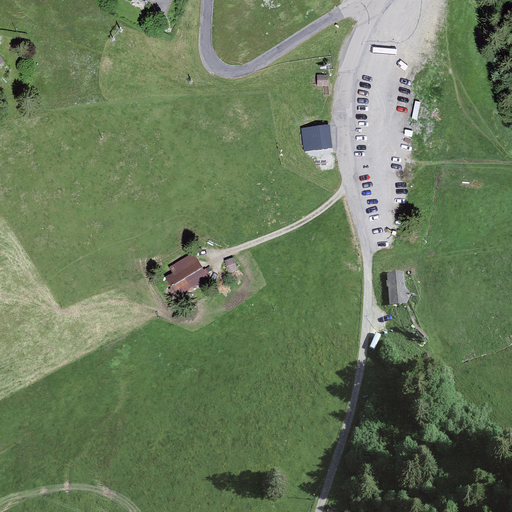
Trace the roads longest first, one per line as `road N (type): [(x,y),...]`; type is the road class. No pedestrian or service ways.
road 1 (track): [(233,249),(291,228),(349,181),(469,178),(511,190)]
road 2 (track): [(365,241),(356,393),(318,511)]
road 3 (tertiary): [(365,241),(344,132),(351,67),(374,0)]
road 4 (residential): [(207,0),(208,57),(239,72),(371,0)]
